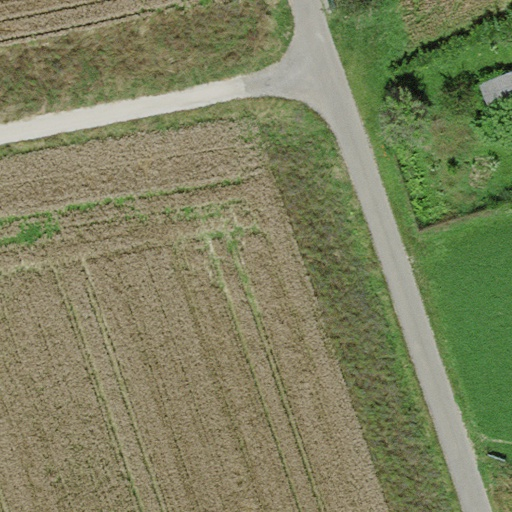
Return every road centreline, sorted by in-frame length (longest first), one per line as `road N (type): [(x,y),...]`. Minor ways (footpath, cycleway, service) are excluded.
road 1 (track): [(477,511),(304,0)]
road 2 (track): [(321,65),(0,127)]
